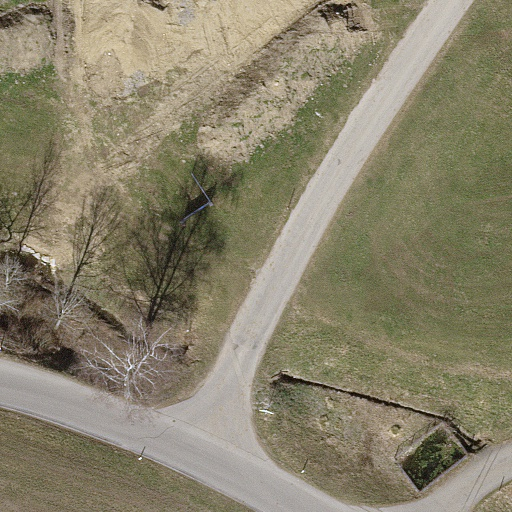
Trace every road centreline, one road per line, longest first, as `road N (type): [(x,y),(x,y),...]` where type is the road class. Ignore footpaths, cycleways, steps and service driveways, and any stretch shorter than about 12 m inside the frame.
road 1 (unclassified): [(190,453),(249,330),(455,0)]
road 2 (unclassified): [(190,453),(0,383)]
road 3 (unclassified): [(304,511),(190,453)]
